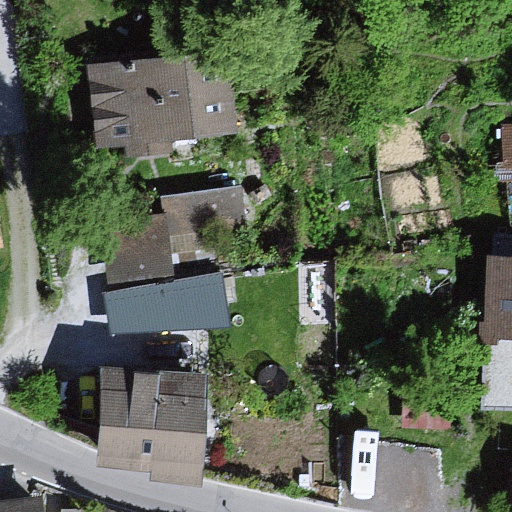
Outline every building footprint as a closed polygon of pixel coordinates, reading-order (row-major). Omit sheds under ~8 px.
[(210,52),(74,73),(85,143),(225,139),(210,52)] [(240,315),(232,178),(100,185),(108,322),(240,315)] [(511,264),(469,263),(468,341),(511,342),(511,264)] [(201,382),(109,375),(103,464),(197,474),(201,382)] [(511,511),(511,463),(498,511),(511,511)] [(25,511),(25,503),(0,505),(0,511),(25,511)]
